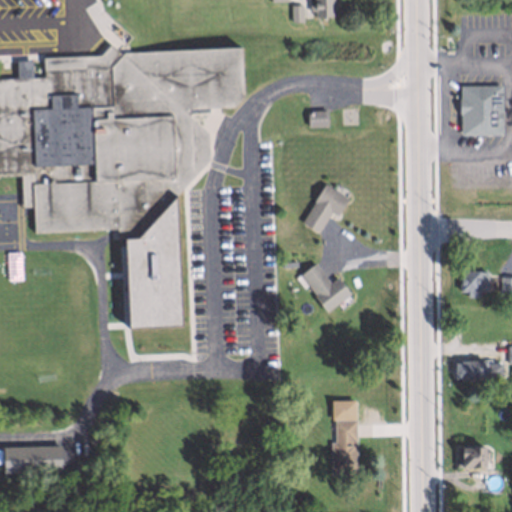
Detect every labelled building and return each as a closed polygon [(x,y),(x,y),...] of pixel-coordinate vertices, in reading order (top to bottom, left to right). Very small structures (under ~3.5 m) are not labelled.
[(311,17),(311,0),(330,0),(330,18),(311,17)] [(289,22),(289,6),(299,6),(299,21),(289,22)] [(42,56),(238,52),(239,102),(231,110),(188,112),(188,122),(205,134),(205,162),(136,239),(111,240),(111,230),(33,232),(32,207),(22,207),(20,174),(0,175),(0,80),(15,80),(16,57),(26,57),(26,78),(41,78),(42,56)] [(459,132),(458,84),(500,83),(501,131),(459,132)] [(304,125),(304,112),(324,112),(324,125),(304,125)] [(439,161),(453,161),(453,158),(483,158),(484,203),(439,204),(439,161)] [(322,185),(342,197),(333,212),(329,208),(315,229),(301,220),(322,185)] [(299,273),(312,263),(327,283),(334,278),(345,292),(325,308),(313,294),(314,293),(299,273)] [(466,296),(466,292),(458,292),(458,285),(454,285),(454,277),(460,277),(460,271),(485,271),(485,290),(477,290),(477,296),(466,296)] [(499,277),(511,277),(511,292),(499,292),(499,277)] [(460,378),(460,373),(454,373),(454,365),(460,365),(460,359),(486,359),(486,378),(460,378)] [(328,476),(328,444),(334,444),(333,421),(353,421),(354,476),(328,476)] [(3,447),(4,473),(62,471),(62,445),(3,447)] [(463,468),(463,464),(456,464),(456,451),(463,451),(463,446),(483,446),(483,468),(463,468)] [(232,498),(232,486),(241,486),(241,498),(232,498)]
